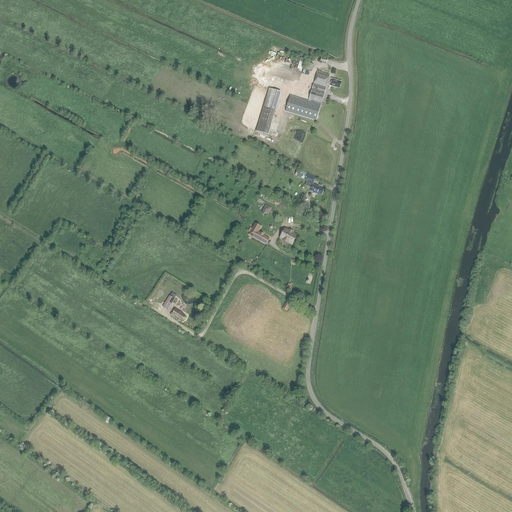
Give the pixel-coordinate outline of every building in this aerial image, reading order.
[(307,62),(304,69),(311,71),(314,65),(307,62)] [(330,76),(317,72),(308,101),(290,96),(285,111),(316,121),(327,84),(330,84),(329,86),(332,86),(332,87),(335,88),(335,87),(339,88),(341,82),(337,81),(334,80),(331,79),(329,78),(330,76)] [(268,135),(271,125),(259,122),(256,131),(268,135)] [(295,139),(303,142),(306,132),(298,130),(295,139)] [(295,176),(304,179),(307,173),(298,170),(295,176)] [(319,186),(313,184),(315,179),(306,175),(304,179),(308,181),(306,185),(311,188),(310,192),(317,195),(317,194),(321,195),(323,190),(318,188),(319,186)] [(266,204),(264,206),(261,212),(267,216),(270,210),(272,208),(266,204)] [(258,232),(261,226),(255,223),(249,235),(266,244),(269,239),(263,235),(264,234),(261,233),(260,234),(258,232)] [(294,232),(289,230),(288,231),(285,230),(281,238),(284,239),(284,240),(288,242),(288,241),(292,243),(296,235),(293,234),(294,232)] [(175,299),(169,295),(163,306),(168,310),(175,299)] [(183,321),(186,317),(182,314),(183,313),(175,308),(171,315),(177,319),(178,318),(183,321)]
